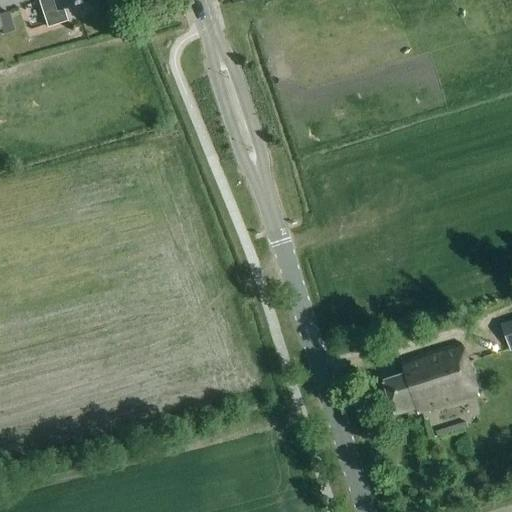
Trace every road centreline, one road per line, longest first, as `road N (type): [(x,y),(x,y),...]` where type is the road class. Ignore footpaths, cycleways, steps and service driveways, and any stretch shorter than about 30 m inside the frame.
road 1 (tertiary): [(366,511),(260,181)]
road 2 (tertiary): [(215,46),(213,73),(243,163),(260,181)]
road 3 (tertiary): [(260,181),(231,66),(215,46)]
